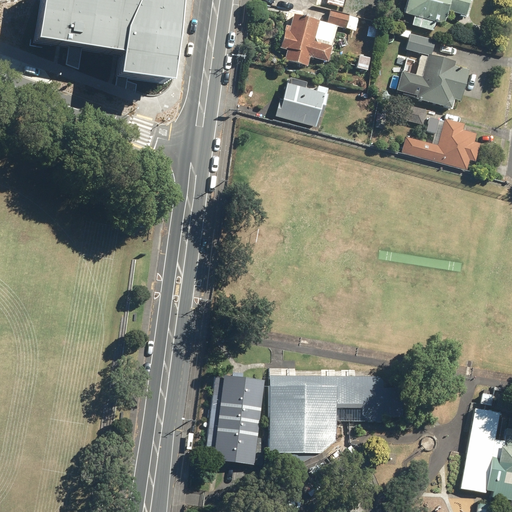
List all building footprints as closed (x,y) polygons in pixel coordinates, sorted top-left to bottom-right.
[(36,0),(30,44),(115,57),(111,79),(168,88),(181,0),(36,0)] [(326,0),(326,8),(342,9),(342,1),(326,0)] [(400,0),(400,2),(404,3),(400,18),(409,20),(407,30),(429,35),(431,27),(439,29),(442,16),(465,21),(467,11),(464,10),(465,5),(468,6),(469,0),(400,0)] [(347,16),(327,12),(325,21),(345,25),(347,16)] [(280,65),(305,70),(307,61),(326,65),(334,27),(287,17),(284,33),(281,32),(277,52),(283,53),(280,65)] [(396,33),(395,39),(404,41),(402,51),(431,57),(435,41),(396,33)] [(368,58),(355,56),(353,69),(366,72),(368,58)] [(451,66),(415,58),(410,78),(397,75),(392,94),(411,98),(410,102),(450,112),(452,103),(457,104),(465,72),(451,68),(451,66)] [(270,120),(312,130),(315,119),(317,120),(324,90),(288,81),(287,87),(281,86),(277,104),(274,103),(270,120)] [(424,112),(401,105),(397,120),(420,126),(424,112)] [(460,131),(461,127),(425,117),(422,131),(433,134),(430,145),(402,138),(397,155),(464,173),(467,162),(472,163),(476,146),(471,144),(474,134),(460,131)] [(259,378),(218,373),(209,458),(251,462),(259,378)] [(269,375),(269,455),(317,454),(332,441),(331,409),(418,411),(418,377),(269,375)] [(490,396),(477,395),(476,407),(489,407),(490,396)] [(505,418),(471,411),(456,490),(511,501),(511,493),(511,429),(503,428),(505,418)]
